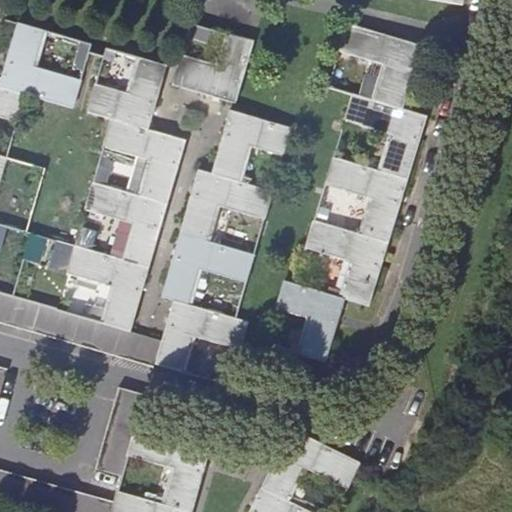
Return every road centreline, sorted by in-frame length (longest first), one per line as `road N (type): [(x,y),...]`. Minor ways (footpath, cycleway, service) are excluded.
road 1 (residential): [(477,47),(401,312),(351,378),(298,402),(248,407),(78,362)]
road 2 (residential): [(477,47),(306,0)]
